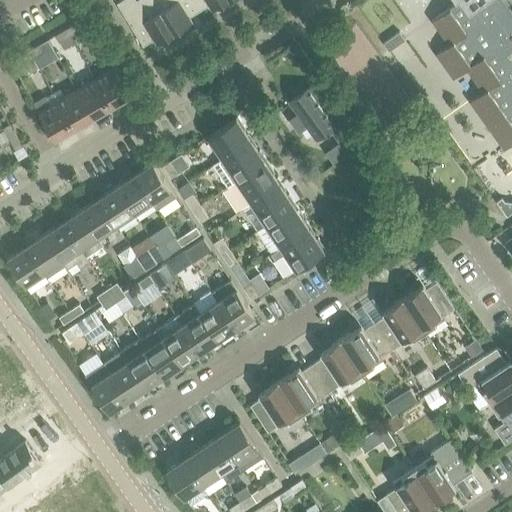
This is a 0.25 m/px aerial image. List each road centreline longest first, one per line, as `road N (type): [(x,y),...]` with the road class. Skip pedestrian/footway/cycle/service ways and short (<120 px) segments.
road 1 (residential): [(511,299),(463,230),(439,226),(102,452)]
road 2 (residential): [(0,210),(47,181),(51,169),(328,0)]
road 3 (tertiary): [(0,307),(102,452)]
